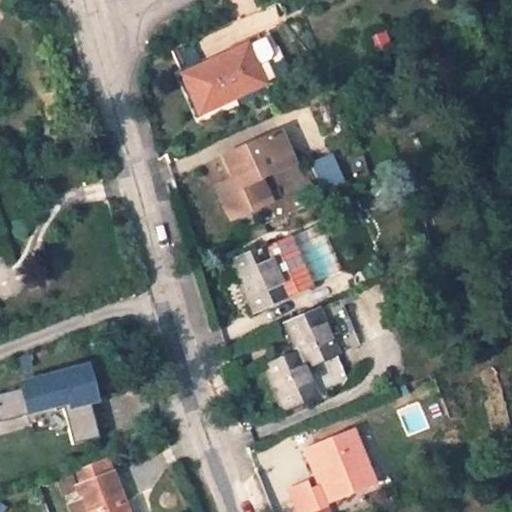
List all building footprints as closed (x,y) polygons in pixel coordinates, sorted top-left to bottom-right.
[(245,47),(181,76),(199,112),(261,84),(266,82),(269,88),(290,78),(277,48),(271,51),(265,38),(245,47)] [(222,157),(232,179),(216,186),(230,218),(268,201),(258,179),(291,164),(277,133),(222,157)] [(332,154),(312,161),(322,189),(343,181),(332,154)] [(230,263),(250,312),(312,284),(290,235),(230,263)] [(355,347),(335,302),(282,324),(294,352),(262,366),(282,412),(314,398),(313,395),(339,385),(344,374),(336,355),(355,347)] [(0,421),(63,406),(72,444),(99,437),(91,404),(99,402),(90,365),(0,387),(0,421)] [(317,472),(330,503),(372,486),(349,430),(304,449),(314,474),(317,472)] [(125,511),(106,459),(71,472),(81,500),(69,505),(71,511),(125,511)] [(299,511),(311,511),(326,506),(322,494),(312,498),(306,484),(291,490),(299,511)]
